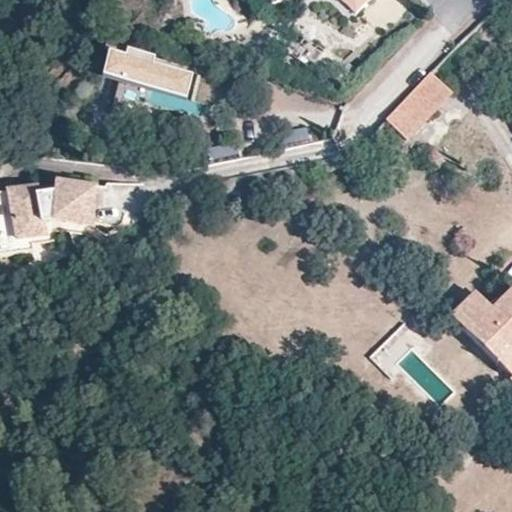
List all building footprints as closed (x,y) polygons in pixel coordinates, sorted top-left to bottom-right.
[(339,0),(356,16),(371,0),(339,0)] [(309,71),(323,53),(304,38),(290,57),(309,71)] [(98,82),(91,116),(136,127),(144,92),(189,103),(196,74),(153,64),(155,57),(123,50),(122,57),(105,53),(98,82)] [(451,95),(430,74),(384,123),(406,143),(451,95)] [(237,142),(208,150),(212,163),(240,156),(237,142)] [(40,189),(0,193),(0,255),(31,253),(30,240),(45,239),(44,225),(56,224),(93,227),(95,189),(57,186),(56,195),(41,197),(40,189)] [(511,293),(493,311),(474,293),(448,319),(479,350),(502,372),(511,362),(511,293)] [(434,326),(418,309),(408,318),(424,335),(434,326)] [(399,330),(371,356),(386,372),(414,345),(399,330)] [(511,362),(502,372),(511,380),(511,362)]
